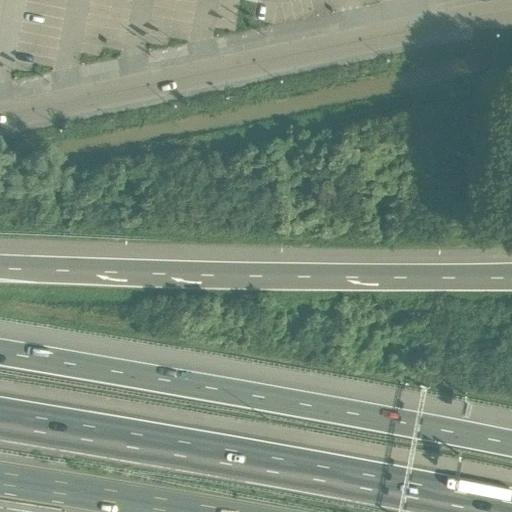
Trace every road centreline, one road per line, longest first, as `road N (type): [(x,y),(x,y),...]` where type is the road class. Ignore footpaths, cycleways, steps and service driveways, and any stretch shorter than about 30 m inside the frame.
road 1 (motorway): [(511,445),(0,353)]
road 2 (motorway): [(511,511),(0,420)]
road 3 (motorway): [(511,277),(0,266)]
road 4 (unclassified): [(0,118),(414,29)]
road 5 (motorway): [(0,487),(153,511)]
